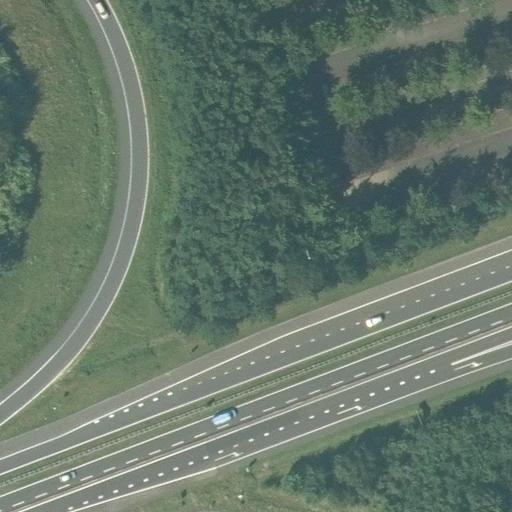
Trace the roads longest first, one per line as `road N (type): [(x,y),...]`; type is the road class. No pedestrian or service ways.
road 1 (primary): [(0,502),(511,310)]
road 2 (motorway): [(94,0),(133,101),(133,218),(101,307),(64,358),(0,416)]
road 3 (primary): [(511,274),(200,390)]
road 4 (primary): [(227,443),(446,361)]
road 5 (motorway): [(200,390),(0,465)]
road 6 (motorway): [(42,511),(227,443)]
